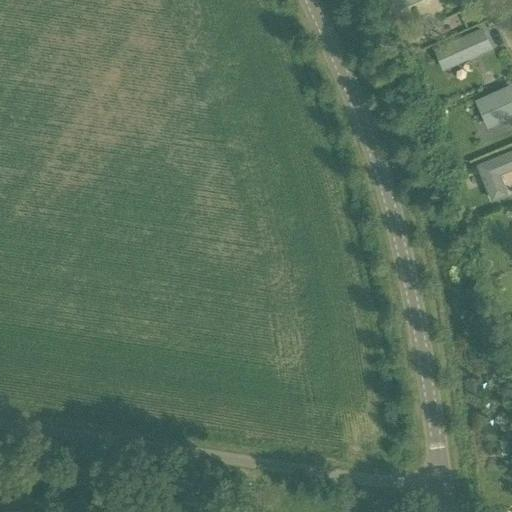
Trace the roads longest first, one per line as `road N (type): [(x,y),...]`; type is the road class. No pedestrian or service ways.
road 1 (tertiary): [(441,488),(390,204),(308,0)]
road 2 (unclassified): [(441,488),(0,422)]
